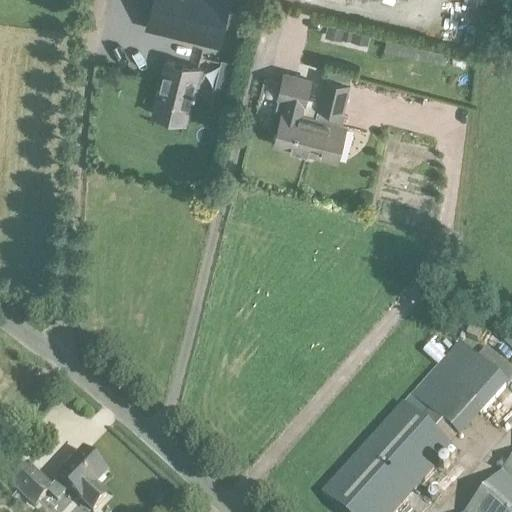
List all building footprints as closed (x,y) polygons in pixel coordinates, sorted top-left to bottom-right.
[(154,0),(148,27),(202,40),(218,44),(222,28),(229,0),(154,0)] [(342,40),(342,38),(345,25),(346,24),(329,20),(325,36),(342,40)] [(350,40),(366,44),(369,33),(353,29),(350,40)] [(165,60),(152,112),(185,121),(192,94),(195,95),(201,69),(165,60)] [(315,118),(306,150),(337,158),(345,125),(343,124),(346,112),(342,111),(351,73),(327,67),(315,118)] [(284,99),(282,110),(274,142),(306,150),(315,118),(304,115),(313,78),(282,71),(275,97),(284,99)] [(479,337),(422,401),(456,431),(504,378),(499,373),(508,363),(479,337)] [(511,339),(504,338),(500,342),(511,352),(511,339)] [(406,409),(326,497),(342,511),(393,511),(450,450),(406,409)] [(57,503),(69,491),(90,511),(95,511),(109,499),(96,486),(107,475),(85,454),(51,489),(47,494),(57,503)] [(501,475),(496,480),(467,511),(511,511),(511,459),(499,474),(501,475)] [(47,494),(51,489),(27,466),(10,484),(34,507),(47,494)]
